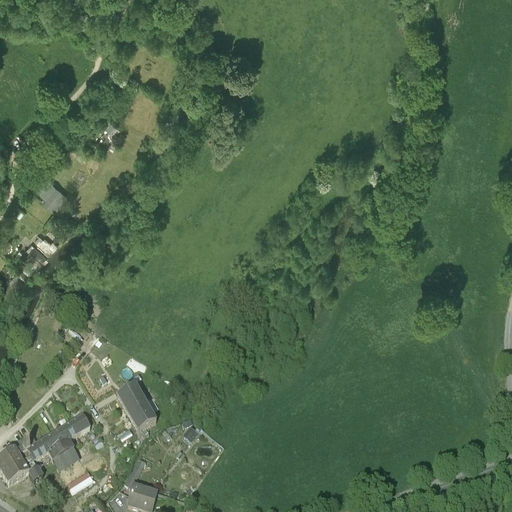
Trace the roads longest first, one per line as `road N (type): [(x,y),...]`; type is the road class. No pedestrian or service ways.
road 1 (track): [(98,57),(48,120),(0,215)]
road 2 (secondary): [(388,511),(511,468)]
